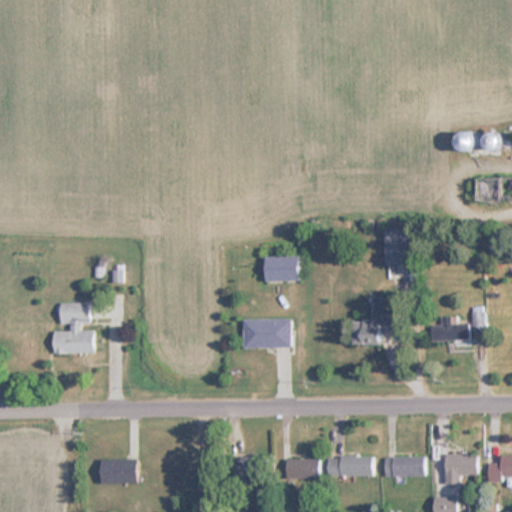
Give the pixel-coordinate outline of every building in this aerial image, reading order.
[(474,147),(471,130),(457,133),(460,150),(474,147)] [(502,145),(500,131),(485,134),(488,148),(502,145)] [(511,178),(476,179),(476,199),(511,199),(511,178)] [(416,228),(386,228),(386,263),(416,263),(416,228)] [(265,280),(300,280),(300,255),(265,255),(265,280)] [(354,344),(383,344),(383,330),(397,330),(397,297),(374,297),(374,319),(354,319),(354,344)] [(91,301),(60,301),(60,323),(70,323),(70,330),(55,330),(55,352),(96,352),(96,326),(92,326),(91,301)] [(457,316),(441,316),(441,324),(432,324),(432,339),(470,339),(470,323),(457,323),(457,316)] [(243,318),(243,347),(292,347),(291,318),(243,318)] [(461,483),(461,474),(479,474),(479,454),(446,454),(446,483),(461,483)] [(490,463),(490,478),(511,477),(511,454),(501,454),(501,463),(490,463)] [(374,475),(374,456),(329,456),(329,475),(374,475)] [(386,475),(425,475),(425,456),(386,456),(386,475)] [(264,477),(264,457),(235,457),(235,477),(264,477)] [(103,458),(103,482),(139,482),(139,458),(103,458)] [(321,478),(321,458),(288,458),(288,478),(321,478)] [(435,497),(434,511),(457,511),(457,497),(435,497)]
